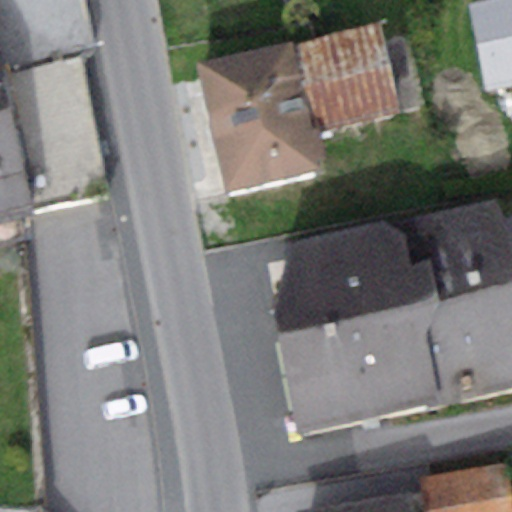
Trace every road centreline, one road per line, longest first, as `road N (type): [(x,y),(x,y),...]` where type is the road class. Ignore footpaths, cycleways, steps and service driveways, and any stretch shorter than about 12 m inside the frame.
road 1 (residential): [(219,490),(126,0)]
road 2 (residential): [(511,424),(219,490)]
